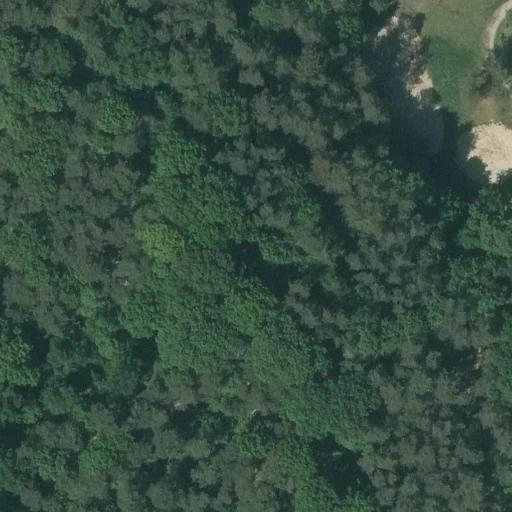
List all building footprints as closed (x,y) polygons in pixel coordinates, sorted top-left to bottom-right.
[(407,35),(426,22),(416,7),(397,20),(407,35)] [(479,43),(459,48),(464,69),(485,64),(479,43)] [(424,103),(402,112),(408,129),(430,120),(424,103)] [(481,122),(501,130),(507,114),(488,106),(481,122)] [(496,202),(511,201),(511,184),(496,185),(496,202)]
